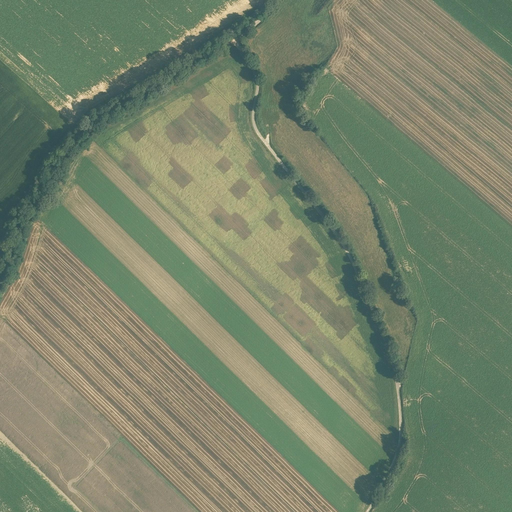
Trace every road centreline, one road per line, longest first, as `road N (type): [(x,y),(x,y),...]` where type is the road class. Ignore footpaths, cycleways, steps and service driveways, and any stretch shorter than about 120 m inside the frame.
road 1 (unclassified): [(367,511),(400,437),(392,356),(343,245),(251,121),(256,83),(234,39)]
road 2 (unclassified): [(0,277),(37,198),(83,132),(234,39)]
